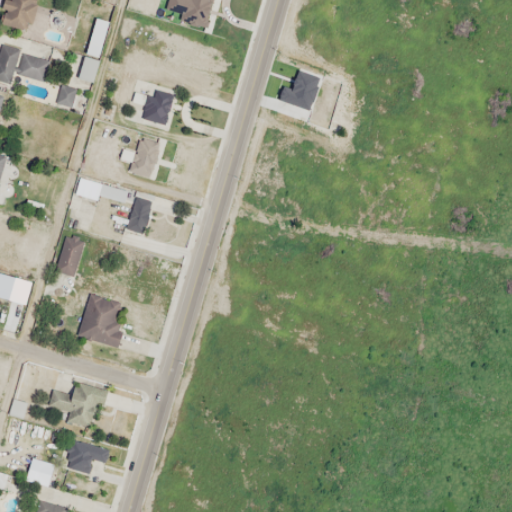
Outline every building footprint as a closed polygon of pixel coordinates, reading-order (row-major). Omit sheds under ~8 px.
[(91,80),(106,22),(93,19),(79,77),(91,80)] [(48,59),(20,54),(16,75),(44,80),(48,59)] [(69,109),(75,90),(60,85),(54,104),(69,109)] [(97,195),(122,202),(125,191),(79,178),(74,194),(95,200),(97,195)] [(150,201),(134,196),(125,228),(140,233),(150,201)] [(82,241),(64,236),(53,272),(72,277),(82,241)] [(93,339),(96,330),(105,332),(109,315),(100,313),(105,298),(88,294),(77,335),(93,339)] [(66,422),(91,428),(100,388),(73,382),(70,394),(51,390),(47,406),(68,411),(66,422)]
